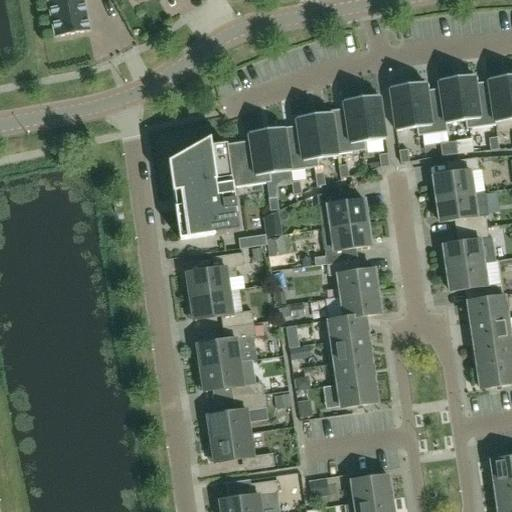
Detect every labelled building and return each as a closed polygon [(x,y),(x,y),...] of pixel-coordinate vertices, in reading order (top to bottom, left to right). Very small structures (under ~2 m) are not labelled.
[(89,31),(83,1),(86,0),(48,0),(55,38),(55,39),(89,33),(89,31)] [(463,79),(471,130),(496,126),(495,124),(496,124),(489,81),(488,81),(488,83),(475,85),(474,77),(463,79)] [(511,77),(489,81),(496,124),(511,121),(511,77)] [(471,130),(463,79),(438,82),(440,90),(447,134),(448,133),(446,126),(465,123),(466,131),(471,130)] [(425,84),(414,86),(422,137),(447,134),(440,90),(426,92),(425,84)] [(417,138),(422,137),(414,86),(390,89),(396,133),(416,130),(417,138)] [(379,97),(355,101),(362,152),(366,152),(365,144),(385,141),(379,97)] [(329,113),(330,115),(337,159),(338,158),(338,156),(362,152),(355,101),(343,103),(345,110),(329,113)] [(318,161),(337,159),(330,115),(307,119),(314,170),(319,169),(318,161)] [(297,128),(285,130),(290,173),(314,170),(307,119),(296,120),(297,128)] [(285,130),(260,133),(267,185),(269,200),(278,198),(277,188),(291,186),(290,173),(285,130)] [(227,146),(233,189),(267,185),(260,133),(249,135),(250,143),(227,146)] [(498,138),(489,140),(491,152),(500,151),(498,138)] [(239,233),(233,189),(227,146),(211,148),(210,140),(168,164),(180,242),(239,233)] [(459,155),(457,142),(449,144),(451,156),(459,155)] [(451,156),(449,144),(440,145),(442,158),(451,156)] [(407,151),(399,152),(401,164),(409,163),(407,151)] [(389,167),(387,155),(378,156),(380,168),(389,167)] [(448,175),(434,177),(438,201),(485,194),(484,194),(481,171),(480,172),(478,160),(453,163),(455,174),(448,175)] [(340,180),(349,178),(347,166),(339,167),(340,180)] [(325,187),(323,174),(315,175),(316,188),(325,187)] [(301,195),(300,183),(291,184),(293,196),(301,195)] [(342,193),(317,196),(319,208),(322,231),(368,224),(365,201),(349,203),(344,204),(342,193)] [(485,194),(438,201),(441,224),(454,222),(462,221),(463,231),(463,232),(487,229),(485,217),(488,217),(485,194),(484,194),(485,194)] [(278,211),(277,199),(268,200),(270,212),(278,211)] [(368,224),(322,231),(327,266),(352,262),(351,251),(372,248),(368,224)] [(458,245),(444,247),(448,270),(484,264),(494,263),(491,240),(489,240),(487,229),(463,232),(465,244),(458,245)] [(183,277),(184,289),(188,288),(190,299),(229,293),(227,280),(236,278),(235,269),(245,267),(243,255),(217,259),(219,270),(186,275),(187,276),(183,277)] [(327,266),(329,278),(338,276),(342,298),(378,293),(375,270),(354,273),(352,262),(327,266)] [(484,264),(448,270),(451,293),(472,290),(473,302),(504,297),(502,285),(487,287),(484,264)] [(232,316),(229,293),(190,299),(191,309),(187,310),(189,321),(193,321),(193,322),(226,317),(227,328),(254,324),(252,313),(232,316)] [(345,319),(345,320),(365,318),(366,318),(381,316),(378,293),(342,298),(345,319)] [(284,294),(275,295),(277,307),(286,306),(284,294)] [(473,302),(468,303),(472,325),(508,319),(505,297),(504,297),(473,302)] [(332,344),(368,338),(366,318),(365,318),(345,320),(345,319),(329,321),(332,343),(332,344)] [(508,319),(472,325),(475,347),(511,342),(508,319)] [(199,359),(200,370),(239,364),(236,341),(256,338),(254,324),(227,328),(229,342),(197,346),(197,348),(193,348),(195,360),(199,359)] [(335,365),(372,360),(368,338),(332,344),(335,365)] [(475,347),(478,369),(511,364),(511,345),(511,342),(475,347)] [(375,382),(372,360),(335,365),(338,387),(375,382)] [(203,392),(204,393),(236,389),(238,400),(264,396),(263,384),(242,387),(239,364),(200,370),(202,380),(198,381),(200,393),(203,392)] [(481,391),(511,386),(511,364),(478,369),(481,391)] [(338,387),(342,410),(378,405),(375,382),(338,387)] [(207,419),(203,419),(205,431),(209,431),(211,441),(250,435),(248,424),(268,421),(267,410),(265,396),(238,400),(240,413),(216,416),(207,418),(207,419)] [(212,452),(208,452),(210,464),(214,463),(214,465),(246,460),(248,472),(275,468),(273,455),(253,458),(250,435),(211,441),(212,452)] [(495,484),(511,481),(511,459),(491,462),(495,484)] [(352,482),(355,505),(392,500),(388,477),(352,482)] [(498,507),(511,504),(511,481),(495,484),(498,507)] [(260,511),(259,498),(279,495),(277,482),(250,486),(252,498),(219,503),(220,504),(216,504),(216,511),(260,511)] [(393,511),(392,500),(355,505),(345,507),(346,511),(393,511)]
